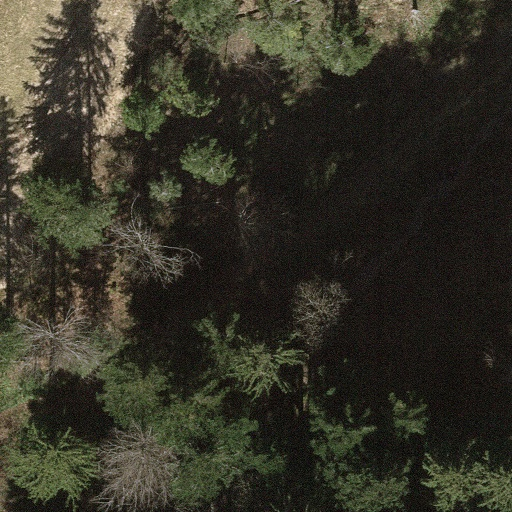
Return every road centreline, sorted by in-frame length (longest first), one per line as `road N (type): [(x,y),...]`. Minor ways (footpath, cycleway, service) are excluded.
road 1 (track): [(0,430),(103,380),(300,226),(498,53),(511,51)]
road 2 (track): [(0,227),(51,168),(137,0)]
